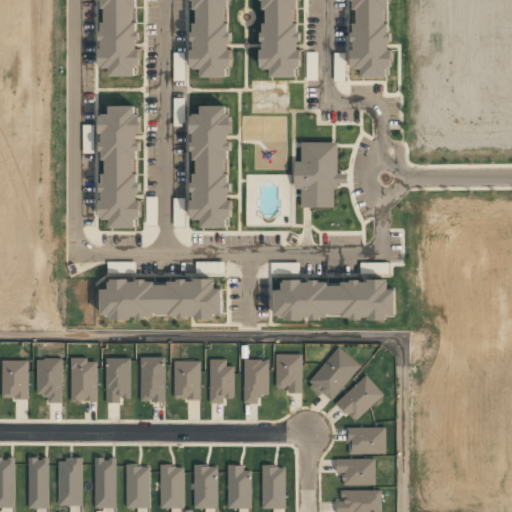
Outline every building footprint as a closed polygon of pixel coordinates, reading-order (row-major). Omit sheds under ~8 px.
[(91,0),(91,11),(95,11),(95,25),(89,25),(89,38),(78,38),(77,53),(86,53),(86,70),(99,70),(99,80),(125,80),(125,68),(127,68),(127,29),(121,29),(121,10),(126,10),(126,0),(91,0)] [(179,0),(179,4),(182,4),(183,16),(185,16),(186,27),(181,28),(182,41),(184,42),(184,54),(179,54),(179,72),(188,72),(188,81),(211,81),(211,72),(217,72),(216,46),(220,46),(220,37),(217,37),(216,28),(214,28),(214,12),(217,12),(216,0),(179,0)] [(248,0),(248,3),(251,3),(251,12),(255,12),(255,28),(249,28),(249,36),(247,37),(247,46),(252,46),(252,54),(247,55),(248,72),(259,71),(260,80),(281,79),(281,69),(289,69),(289,55),(285,55),(285,45),(289,45),(289,38),(286,38),(286,28),(282,28),(282,12),(286,12),(286,5),(290,5),(290,0),(248,0)] [(337,0),(337,4),(343,4),(343,12),(347,12),(347,28),(344,28),(344,40),(339,40),(339,45),(344,45),(344,54),(339,54),(339,73),(350,73),(350,80),(375,80),(375,72),(379,72),(379,54),(376,54),(376,45),(379,45),(379,36),(376,35),(376,30),(373,31),(372,10),(376,10),(376,4),(379,4),(379,0),(337,0)] [(184,53),(173,53),(173,81),(184,81),(184,53)] [(333,81),(345,81),(345,53),(333,53),(333,81)] [(184,126),(183,98),(173,98),(173,126),(184,126)] [(201,107),(201,117),(190,117),(191,134),(195,134),(195,144),(191,144),(191,150),(196,150),(196,159),(199,159),(199,174),(195,175),(195,183),(190,184),(190,192),(197,192),(197,202),(191,202),(192,221),(202,221),(202,227),(227,226),(227,218),(231,218),(231,202),(228,203),(228,193),(232,193),(231,185),(228,185),(227,150),(233,150),(232,143),(229,143),(229,135),(232,135),(232,114),(227,114),(227,106),(201,107)] [(112,110),(112,119),(100,119),(100,131),(106,131),(106,145),(100,145),(101,151),(105,151),(105,158),(107,158),(108,176),(103,176),(103,185),(98,185),(98,194),(102,194),(102,201),(97,201),(97,221),(106,221),(106,231),(136,230),(136,222),(142,222),(142,207),(138,207),(138,197),(142,197),(141,184),(137,184),(136,151),(139,151),(138,117),(135,117),(135,109),(112,110)] [(83,153),(93,152),(93,125),(82,125),(83,153)] [(330,143),(294,144),(295,163),(287,163),(287,173),(287,189),(297,189),(297,209),(328,208),(327,184),(340,183),(340,176),(331,176),(330,143)] [(156,223),(157,197),(146,196),(145,223),(156,223)] [(183,198),(173,198),(173,213),(184,213),(183,198)] [(389,262),(360,262),(360,273),(388,273),(389,262)] [(213,279),(193,279),(193,282),(185,282),(185,279),(174,279),(174,282),(167,282),(167,286),(153,286),(153,282),(144,281),(144,279),(135,279),(135,282),(126,282),(126,280),(107,280),(107,290),(98,290),(98,316),(109,316),(109,320),(153,321),(153,314),(166,314),(166,320),(194,320),(194,315),(221,315),(221,288),(213,288),(213,279)] [(275,289),(275,315),(282,315),(282,319),(286,319),(286,323),(305,323),(305,319),(311,319),(311,321),(321,321),(321,318),(370,318),(370,321),(387,321),(387,314),(395,314),(395,292),(389,292),(389,280),(370,280),(370,284),(360,284),(360,281),(352,281),(352,284),(343,284),(343,288),(328,288),(328,284),(320,284),(320,279),(309,280),(309,283),(303,283),(303,279),(281,279),(281,289),(275,289)] [(361,366),(339,347),(307,383),(321,395),(323,393),(330,400),(361,366)] [(275,388),(288,388),(288,393),(301,393),(302,354),(276,354),(275,388)] [(61,358),(61,402),(48,402),(48,397),(44,397),(44,393),(37,393),(37,360),(45,360),(45,358),(61,358)] [(71,358),(70,401),(96,401),(97,362),(87,362),(87,359),(71,358)] [(106,402),(106,358),(129,359),(129,399),(119,399),(119,402),(106,402)] [(141,358),(141,401),(149,401),(149,399),(151,399),(151,401),(164,401),(164,358),(141,358)] [(2,360),(1,397),(12,398),(12,395),(15,395),(15,398),(27,398),(27,360),(2,360)] [(210,360),(210,402),(222,402),(222,396),(224,396),(224,398),(231,398),(231,396),(233,396),(233,366),(225,366),(225,360),(210,360)] [(243,403),(259,404),(259,394),(268,395),(268,360),(244,360),(243,403)] [(174,361),(174,397),(187,397),(187,399),(199,399),(199,361),(174,361)] [(346,415),(349,413),(355,420),(384,394),(366,375),(335,403),(346,415)] [(347,453),(386,454),(386,428),(348,427),(347,453)] [(0,456),(0,507),(13,507),(13,457),(7,457),(7,459),(1,459),(1,456),(0,456)] [(28,457),(28,507),(49,508),(49,457),(43,457),(43,460),(37,460),(37,457),(28,457)] [(59,461),(59,505),(81,505),(81,458),(66,457),(66,461),(59,461)] [(94,457),(94,508),(115,508),(115,458),(109,458),(109,460),(104,460),(104,457),(94,457)] [(375,485),(375,459),(336,459),(336,473),(343,473),(343,485),(375,485)] [(126,464),(127,507),(149,507),(149,467),(138,467),(138,464),(126,464)] [(160,464),(161,507),(183,507),(183,467),(172,467),(172,464),(160,464)] [(194,465),(194,508),(216,508),(216,468),(206,468),(206,465),(194,465)] [(228,465),(228,509),(251,509),(251,470),(243,470),(243,465),(228,465)] [(285,509),(285,466),(262,466),(261,508),(285,509)] [(336,511),(381,511),(381,490),(340,490),(341,500),(336,501),(336,511)]
